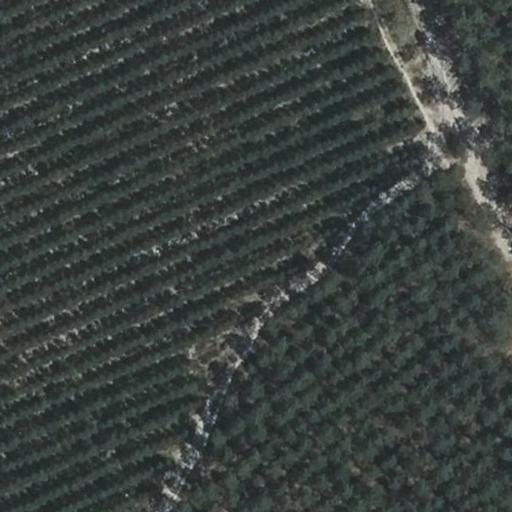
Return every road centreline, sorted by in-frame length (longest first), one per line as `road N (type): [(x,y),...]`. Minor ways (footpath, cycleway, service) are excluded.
road 1 (track): [(442,132),(511,291)]
road 2 (track): [(386,0),(442,132)]
